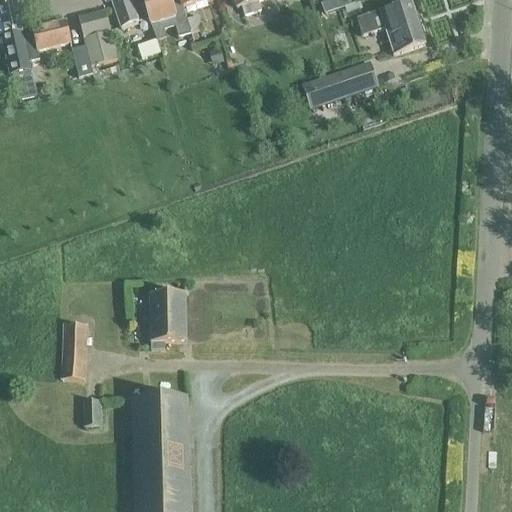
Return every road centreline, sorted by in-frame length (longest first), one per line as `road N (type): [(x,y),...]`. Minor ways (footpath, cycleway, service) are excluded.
road 1 (residential): [(471,511),(487,240)]
road 2 (residential): [(487,240),(502,0)]
